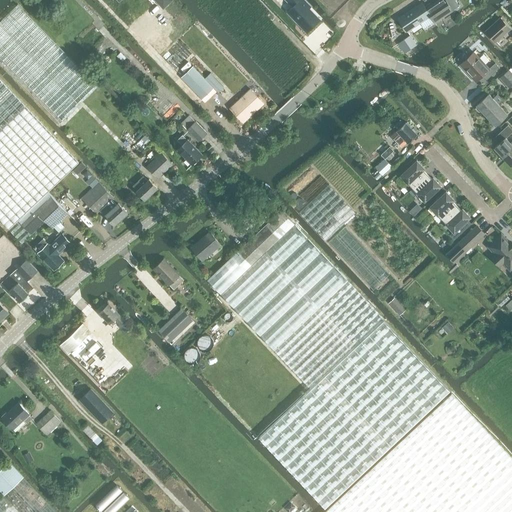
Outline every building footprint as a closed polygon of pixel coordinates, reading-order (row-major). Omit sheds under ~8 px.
[(305,0),(285,0),(291,7),(287,11),(307,32),(320,19),(309,8),(312,6),(305,0)] [(445,0),(438,0),(426,9),(430,15),(434,21),(452,9),(445,0)] [(18,4),(0,21),(0,61),(60,123),(98,85),(18,4)] [(407,31),(430,15),(426,9),(424,5),(412,13),(410,10),(399,18),(407,31)] [(495,41),(510,28),(500,18),(486,31),(495,41)] [(410,35),(398,43),(404,53),(417,45),(410,35)] [(489,67),(474,51),(460,64),(467,72),(469,71),(471,73),(470,74),(476,80),(484,73),(488,78),(499,67),(495,62),(489,67)] [(193,66),(181,77),(202,98),(214,87),(193,66)] [(509,88),(511,84),(511,72),(508,69),(499,78),(509,88)] [(22,242),(31,234),(45,220),(52,227),(68,213),(47,191),(78,162),(0,78),(0,218),(13,233),(22,242)] [(243,123),(264,104),(250,89),(230,108),(243,123)] [(159,111),(147,123),(166,142),(178,130),(170,122),(175,117),(177,120),(185,112),(164,91),(156,99),(165,107),(161,112),(159,111)] [(476,106),(476,108),(479,111),(480,111),(481,110),(486,115),(498,103),(499,103),(503,99),(498,93),(493,97),(489,93),(476,104),(477,105),(476,106)] [(508,113),(499,103),(498,103),(486,115),(495,125),(508,113)] [(397,130),(391,136),(401,146),(407,141),(408,141),(417,133),(405,121),(404,123),(400,119),(394,125),(398,129),(396,130),(397,130)] [(504,128),(493,138),(498,143),(494,147),(502,156),(511,147),(511,140),(511,142),(507,138),(506,137),(510,134),(511,131),(511,128),(508,124),(504,128)] [(181,144),(176,149),(192,164),(202,154),(187,138),(187,139),(181,144)] [(389,146),(381,155),(384,158),(385,159),(393,150),(389,146)] [(511,147),(502,156),(511,165),(511,164),(511,147)] [(158,178),(172,164),(160,152),(146,166),(158,178)] [(384,158),(375,167),(382,175),(392,166),(385,159),(384,158)] [(82,159),(74,169),(79,173),(87,164),(82,159)] [(413,187),(428,173),(423,169),(424,168),(417,160),(401,175),(413,187)] [(432,178),(429,175),(428,173),(413,187),(425,200),(441,185),(433,177),(432,178)] [(147,180),(143,176),(132,185),(137,189),(136,190),(145,199),(157,187),(148,178),(147,180)] [(116,204),(111,199),(114,196),(99,181),(82,197),(97,213),(101,209),(105,214),(104,214),(114,225),(128,213),(118,202),(116,204)] [(329,184),(300,212),(327,240),(356,212),(329,184)] [(442,219),(457,205),(453,200),(454,199),(446,191),(430,206),(442,219)] [(461,209),(458,206),(457,205),(442,219),(454,231),(470,216),(462,208),(461,209)] [(418,212),(413,207),(409,210),(414,215),(418,212)] [(238,250),(207,279),(310,389),(259,437),(325,507),(450,390),(382,318),(383,317),(294,224),(280,210),(266,224),(238,250)] [(445,254),(454,263),(485,233),(477,224),(445,254)] [(344,226),(328,241),(374,289),(390,274),(344,226)] [(492,240),(500,233),(494,226),(485,234),(492,240)] [(221,245),(209,232),(203,237),(204,238),(199,243),(198,242),(192,248),(198,254),(197,254),(202,260),(221,245)] [(71,243),(63,234),(50,244),(48,243),(43,238),(34,246),(39,251),(38,252),(54,269),(64,260),(58,254),(71,243)] [(511,244),(511,245),(503,236),(491,248),(498,256),(494,260),(500,267),(504,262),(511,271),(511,270),(511,244)] [(174,289),(183,279),(179,275),(180,275),(164,259),(154,268),(169,285),(174,289)] [(11,279),(7,283),(12,288),(9,291),(20,302),(29,293),(26,291),(31,286),(39,279),(35,274),(34,274),(25,265),(22,268),(20,270),(17,272),(14,275),(13,277),(11,279)] [(400,313),(406,308),(396,296),(389,301),(400,313)] [(0,319),(7,312),(9,311),(0,301),(0,319)] [(124,319),(118,312),(108,303),(99,312),(110,323),(115,319),(120,323),(124,319)] [(172,345),(196,322),(182,307),(158,329),(172,345)] [(82,323),(60,345),(68,353),(70,352),(72,355),(78,349),(76,348),(89,335),(88,334),(85,331),(88,328),(82,323)] [(102,422),(113,412),(91,388),(80,399),(102,422)] [(511,511),(511,460),(451,394),(322,511),(511,511)] [(27,422),(32,418),(29,415),(30,414),(18,402),(1,418),(12,430),(24,419),(27,422)] [(37,423),(47,434),(61,422),(50,410),(37,423)] [(98,443),(103,438),(89,423),(84,428),(98,443)] [(26,463),(33,460),(29,452),(22,455),(26,463)] [(0,511),(57,511),(8,460),(0,468),(0,490),(4,494),(0,498),(0,511)] [(119,483),(97,503),(105,511),(114,511),(131,496),(119,483)]
